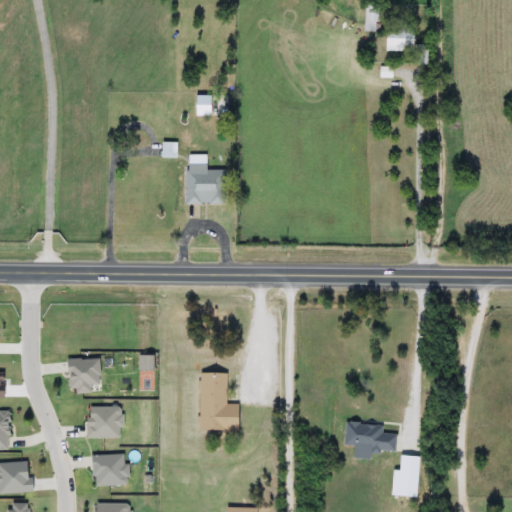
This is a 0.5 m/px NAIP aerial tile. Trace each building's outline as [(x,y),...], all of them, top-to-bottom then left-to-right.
[(379,22),(363,22),(363,2),(379,2),(379,22)] [(384,51),(384,29),(412,29),(412,51),(384,51)] [(417,65),(417,45),(425,45),(425,65),(417,65)] [(211,114),(210,106),(221,105),(221,99),(224,99),(224,113),(211,114)] [(159,157),(159,142),(173,142),(173,157),(159,157)] [(183,204),(183,165),(215,165),(215,204),(183,204)] [(89,391),(65,391),(65,359),(97,359),(98,385),(89,385),(89,391)] [(225,373),(225,403),(237,403),(236,430),(197,430),(198,372),(225,373)] [(381,426),(381,434),(395,435),(394,451),(342,447),(343,423),(381,426)] [(3,511),(8,511),(8,503),(29,503),(29,511),(3,511)]
